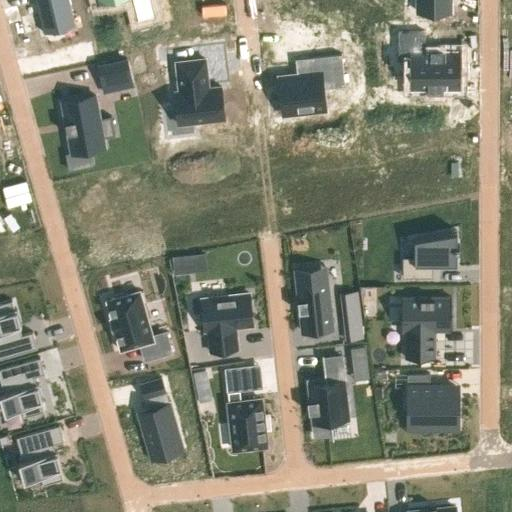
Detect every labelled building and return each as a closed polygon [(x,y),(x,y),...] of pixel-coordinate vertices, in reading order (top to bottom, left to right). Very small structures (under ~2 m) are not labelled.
[(36,0),(44,30),(45,30),(44,26),(73,19),(74,23),(75,22),(69,0),(36,0)] [(97,0),(98,3),(110,0),(132,0),(138,20),(155,15),(150,0),(97,0)] [(299,0),(299,1),(275,4),(278,26),(292,25),(292,21),(328,17),(326,0),(299,0)] [(414,0),(414,11),(448,11),(447,0),(414,0)] [(397,30),(397,60),(411,60),(411,87),(427,87),(427,90),(443,90),(443,87),(458,87),(458,52),(426,52),(425,30),(397,30)] [(91,46),(77,49),(81,64),(94,61),(91,46)] [(327,105),(325,88),(345,85),(341,53),(309,57),(311,73),(277,77),(281,112),(327,107),(327,105)] [(137,69),(153,67),(152,55),(135,57),(137,69)] [(175,92),(178,124),(225,119),(221,87),(208,89),(205,59),(176,62),(179,92),(175,92)] [(130,74),(120,76),(123,88),(133,86),(130,74)] [(347,103),(345,85),(325,88),(327,105),(347,103)] [(62,101),(71,152),(105,146),(103,137),(115,135),(111,115),(99,118),(95,95),(62,101)] [(402,257),(402,277),(432,277),(432,265),(457,265),(457,249),(459,249),(459,244),(457,244),(457,230),(414,238),(414,257),(402,257)] [(181,255),(173,256),(174,273),(183,272),(181,255)] [(326,275),(296,278),(302,331),(332,327),(326,275)] [(140,290),(106,300),(111,318),(109,318),(113,332),(115,331),(120,350),(140,344),(145,359),(171,352),(166,332),(153,336),(140,290)] [(250,294),(202,300),(205,331),(208,331),(211,352),(237,349),(235,328),(253,326),(250,294)] [(401,297),(401,330),(405,330),(405,357),(434,357),(434,330),(451,330),(451,297),(401,297)] [(0,358),(37,348),(33,331),(22,334),(20,328),(22,327),(16,307),(14,308),(12,300),(0,303),(0,358)] [(359,306),(343,308),(345,324),(361,323),(359,306)] [(352,363),(367,361),(365,346),(350,348),(352,363)] [(310,400),(307,401),(307,402),(310,402),(311,411),(308,411),(308,412),(311,412),(314,436),(333,434),(333,439),(335,439),(333,421),(350,420),(342,356),(325,358),(325,355),(324,355),(327,382),(308,384),(310,400)] [(40,357),(0,368),(0,378),(4,392),(0,392),(0,396),(5,413),(21,408),(24,416),(43,411),(41,403),(43,402),(37,382),(36,383),(34,376),(45,373),(40,357)] [(236,366),(224,368),(226,387),(239,385),(236,366)] [(195,383),(209,380),(207,369),(193,372),(195,383)] [(407,385),(407,407),(419,407),(419,421),(459,421),(459,400),(455,400),(455,385),(429,385),(429,373),(407,373),(407,385)] [(148,403),(138,404),(145,454),(173,450),(170,433),(175,433),(166,374),(165,374),(168,389),(146,393),(148,403)] [(240,390),(228,391),(229,402),(228,402),(233,449),(266,445),(264,429),(270,428),(269,414),(263,414),(261,398),(241,401),(240,390)] [(59,424),(16,436),(23,460),(18,461),(24,481),(41,476),(43,484),(62,478),(60,470),(62,470),(56,450),(55,451),(53,444),(64,441),(59,424)] [(7,434),(0,436),(0,440),(1,444),(9,442),(7,434)]
